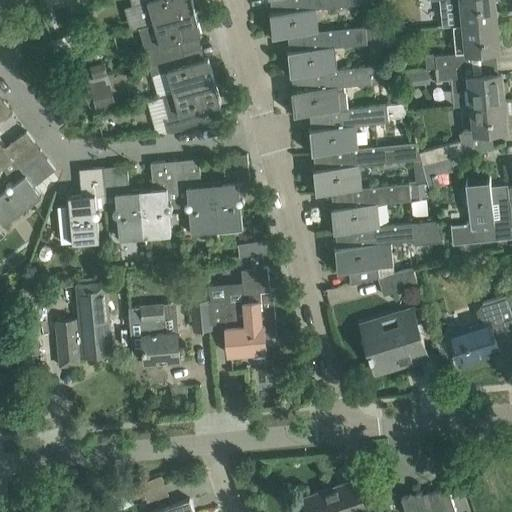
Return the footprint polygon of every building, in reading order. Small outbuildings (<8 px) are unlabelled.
[(131,0),(133,4),(125,6),(132,29),(139,27),(154,23),(196,11),(192,0),(131,0)] [(275,11),(273,11),(275,35),(278,35),(287,34),(308,32),(308,31),(314,30),(312,9),(349,6),(365,4),(364,0),(291,0),(292,9),(275,11)] [(440,0),(444,26),(454,25),(497,21),(494,0),(440,0)] [(196,11),(154,23),(139,27),(145,49),(149,62),(183,52),(181,46),(204,39),(196,11)] [(434,52),(428,53),(427,55),(428,68),(437,67),(464,64),(463,52),(499,48),(497,21),(454,25),(456,53),(437,55),(434,52)] [(310,47),(291,49),(294,73),(312,72),(312,71),(333,69),(331,47),(368,43),(368,40),(366,25),(314,30),(308,31),(308,32),(310,47)] [(58,38),(51,40),(54,52),(62,50),(58,38)] [(183,52),(149,62),(152,74),(167,70),(173,92),(215,80),(208,57),(186,63),(183,52)] [(397,63),(384,64),(385,77),(398,76),(397,63)] [(314,87),(297,89),(299,113),(309,112),(330,110),(336,109),(336,108),(345,108),(344,91),(334,92),(333,86),(343,86),(386,82),(385,77),(384,64),(333,69),(312,71),(312,72),(314,87)] [(438,79),(451,78),(453,105),(461,104),(504,101),(502,72),(466,76),(464,64),(437,67),(438,79)] [(409,71),(400,72),(401,85),(410,84),(409,71)] [(117,108),(108,76),(89,81),(98,114),(117,108)] [(173,92),(165,95),(171,116),(165,118),(168,131),(203,121),(199,109),(221,103),(215,80),(173,92)] [(0,94),(0,120),(12,111),(0,94)] [(507,128),(504,101),(461,104),(464,132),(490,130),(507,128)] [(332,126),(313,128),(316,152),(334,150),(354,148),(353,147),(352,125),(390,122),(389,117),(407,115),(405,102),(345,108),(336,108),(336,109),(330,110),(332,126)] [(27,130),(22,134),(6,146),(0,138),(0,166),(13,157),(19,166),(41,150),(27,130)] [(458,140),(419,151),(421,159),(423,165),(458,155),(466,153),(462,140),(458,140)] [(336,166),(317,168),(319,192),(331,191),(352,189),(357,187),(355,165),(411,160),(421,159),(419,151),(416,141),(353,147),(354,148),(334,150),(336,166)] [(19,166),(25,174),(0,192),(0,216),(4,222),(42,194),(35,184),(55,169),(41,150),(19,166)] [(223,155),(224,162),(226,181),(213,182),(218,228),(243,226),(241,204),(243,203),(244,203),(245,201),(245,199),(252,198),(248,153),(223,155)] [(458,155),(423,165),(426,177),(432,175),(436,174),(438,173),(452,170),(450,165),(454,164),(460,162),(458,155)] [(175,159),(178,186),(188,185),(192,231),(218,228),(213,182),(201,183),(199,157),(175,159)] [(151,161),(152,169),(154,187),(142,188),(146,235),(172,233),(168,187),(178,186),(175,159),(151,161)] [(104,166),(106,192),(116,191),(120,237),(146,235),(142,188),(130,190),(127,164),(104,166)] [(80,168),(80,176),(82,194),(69,195),(74,241),(100,239),(96,193),(106,192),(104,166),(80,168)] [(470,221),(451,223),(453,243),(511,237),(511,226),(511,216),(510,207),(508,186),(508,184),(491,185),(491,181),(490,182),(468,184),(467,184),(470,221)] [(353,204),(334,206),(337,230),(356,228),(376,226),(375,225),(373,203),(411,199),(410,182),(357,187),(352,189),(353,204)] [(413,197),(428,196),(427,184),(412,185),(413,197)] [(357,244),(339,246),(341,270),(349,269),(350,283),(379,276),(378,267),(379,267),(394,265),(392,242),(413,240),(414,245),(443,242),(436,220),(375,225),(376,226),(356,228),(357,244)] [(255,254),(274,252),(271,240),(254,241),(255,254)] [(42,247),(39,253),(40,256),(42,258),(45,260),(48,259),(50,257),(53,251),(52,248),(50,246),(47,245),(44,245),(42,247)] [(264,265),(263,254),(241,256),(242,267),(264,265)] [(212,300),(209,300),(211,323),(213,323),(213,327),(226,326),(229,353),(267,350),(265,335),(277,334),(274,299),(276,299),(275,288),(270,288),(268,265),(264,265),(242,267),(244,291),(235,292),(236,301),(212,304),(212,300)] [(384,294),(418,284),(413,267),(379,277),(384,294)] [(210,273),(189,275),(194,329),(213,327),(213,323),(211,323),(209,300),(212,300),(210,273)] [(60,365),(80,363),(79,355),(113,352),(106,282),(76,285),(79,317),(56,319),(60,365)] [(485,301),(478,310),(481,324),(452,334),(461,363),(499,351),(493,332),(511,326),(511,314),(510,306),(506,294),(485,301)] [(164,303),(130,306),(134,358),(146,357),(146,361),(180,358),(179,352),(178,338),(177,330),(179,330),(176,302),(164,303)] [(371,337),(375,350),(370,351),(377,371),(403,363),(401,356),(426,348),(413,307),(397,313),(399,318),(366,329),(369,338),(371,337)] [(27,343),(29,351),(31,351),(39,349),(37,337),(29,339),(27,339),(27,343)] [(0,390),(0,402),(1,409),(13,407),(9,388),(0,390)] [(365,511),(368,511),(367,511),(385,511),(385,510),(378,492),(377,492),(382,507),(369,511),(357,478),(303,496),(303,498),(306,497),(311,511),(365,511)] [(457,511),(448,486),(431,492),(429,489),(423,492),(422,490),(416,492),(410,490),(408,495),(401,497),(406,511),(457,511)] [(128,489),(112,494),(117,509),(133,503),(128,489)] [(148,511),(195,511),(190,497),(148,511)] [(511,511),(511,497),(497,499),(497,503),(475,505),(477,511),(511,511)]
